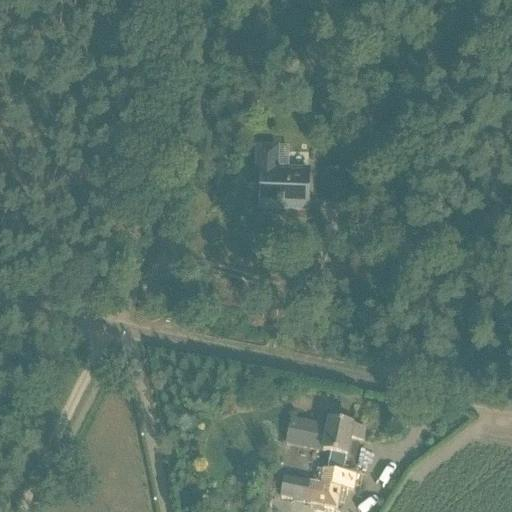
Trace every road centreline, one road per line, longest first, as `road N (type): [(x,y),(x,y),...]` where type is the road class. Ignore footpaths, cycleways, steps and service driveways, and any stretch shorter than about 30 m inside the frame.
road 1 (unclassified): [(111,330),(511,410)]
road 2 (track): [(156,0),(153,116),(136,252),(111,330)]
road 3 (track): [(18,511),(111,330)]
